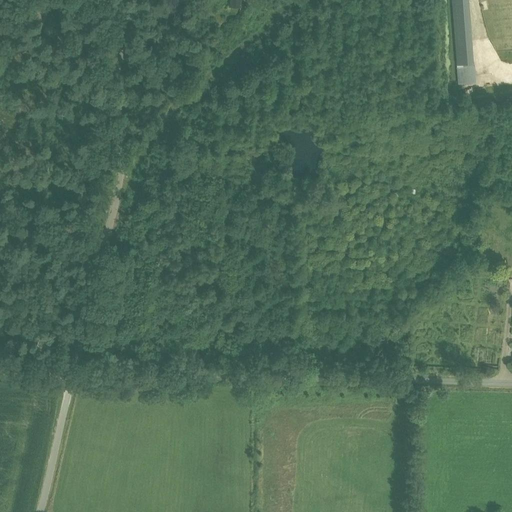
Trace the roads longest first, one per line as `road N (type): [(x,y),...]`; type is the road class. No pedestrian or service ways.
road 1 (unclassified): [(511,382),(70,369)]
road 2 (unclassified): [(70,369),(119,186),(116,0)]
road 3 (unclassified): [(40,511),(70,369)]
